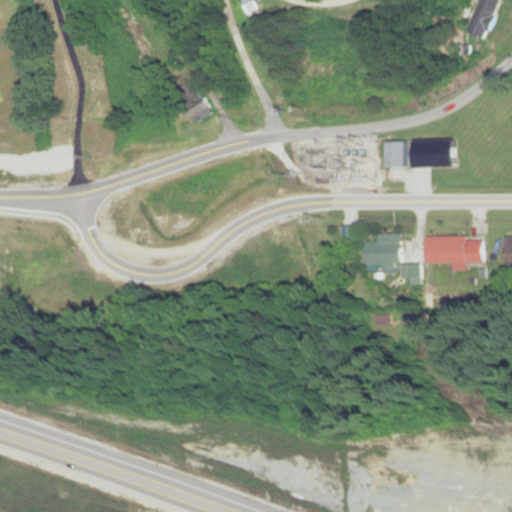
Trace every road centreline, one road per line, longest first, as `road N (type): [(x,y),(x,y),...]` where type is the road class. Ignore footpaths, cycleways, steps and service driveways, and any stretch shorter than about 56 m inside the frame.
road 1 (residential): [(0,203),(82,196),(229,148),(412,122),(450,108),(511,62)]
road 2 (residential): [(82,196),(92,240),(107,261),(148,277),(170,276),(239,226),(284,209),(511,199)]
road 3 (secondary): [(0,432),(223,511)]
